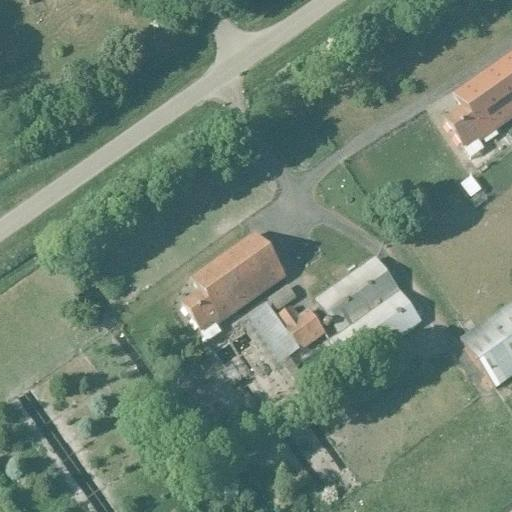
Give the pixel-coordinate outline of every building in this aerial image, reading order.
[(444,125),(464,154),(478,144),(480,146),(511,123),(511,58),(453,100),(462,112),(444,125)] [(200,298),(182,310),(208,346),(221,336),(217,331),(286,282),(255,238),(189,283),(200,298)] [(341,359),(352,375),(421,326),(377,261),(316,303),(339,338),(329,345),(340,360),(341,359)] [(285,289),(267,302),(277,315),(295,302),(285,289)] [(511,305),(460,342),(496,392),(511,380),(511,305)] [(279,367),(284,364),(285,366),(279,369),(293,390),(304,382),(289,360),(298,354),(299,355),(325,338),(307,313),(298,319),(291,310),(276,320),(283,330),(282,331),(267,308),(247,322),(279,367)] [(406,354),(346,397),(356,412),(417,370),(406,354)] [(208,376),(215,371),(208,361),(201,366),(208,376)] [(183,381),(169,381),(169,389),(169,395),(173,395),(183,395),(183,381)]
